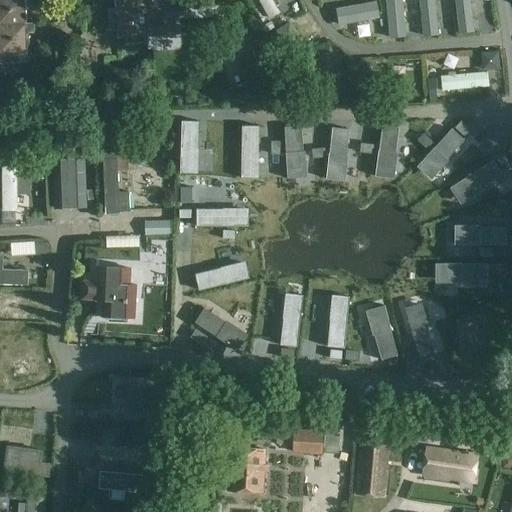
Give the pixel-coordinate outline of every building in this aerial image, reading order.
[(0,0),(0,26),(26,25),(24,0),(0,0)] [(144,8),(143,0),(114,0),(115,10),(144,8)] [(143,0),(144,8),(174,7),(173,0),(143,0)] [(258,0),(269,19),(281,13),(273,0),(258,0)] [(407,39),(402,0),(386,0),(391,41),(407,39)] [(439,36),(434,0),(418,0),(423,38),(439,36)] [(474,33),(470,0),(456,0),(460,35),(474,33)] [(376,3),(335,10),(338,28),(379,21),(376,3)] [(174,7),(144,8),(145,38),(175,37),(174,7)] [(145,43),(145,38),(144,8),(115,10),(109,10),(110,30),(116,30),(116,40),(125,39),(125,44),(145,43)] [(264,26),(267,31),(273,27),(270,22),(264,26)] [(19,54),(27,54),(26,25),(0,26),(0,64),(20,63),(19,54)] [(487,74),(441,77),(442,89),(488,86),(487,74)] [(428,90),(435,89),(437,89),(436,78),(427,79),(428,90)] [(406,89),(406,80),(372,82),(373,91),(406,89)] [(443,92),(444,108),(481,106),(481,90),(443,92)] [(461,121),(454,128),(465,137),(471,130),(461,121)] [(179,172),(197,173),(198,125),(179,125),(179,172)] [(289,178),(305,177),(302,127),(285,128),(289,178)] [(243,179),(257,179),(258,128),(243,128),(243,179)] [(327,178),(344,180),(349,130),(333,128),(327,178)] [(383,129),(377,177),(395,179),(401,131),(383,129)] [(431,177),(464,140),(452,129),(419,166),(431,177)] [(433,143),(423,134),(417,141),(427,150),(433,143)] [(280,141),(271,142),(271,155),(280,155),(280,141)] [(374,145),(361,143),(360,153),(372,154),(374,145)] [(323,159),(321,146),(312,146),(313,160),(323,159)] [(117,152),(102,153),(105,215),(120,214),(130,213),(129,192),(119,193),(117,152)] [(511,166),(511,165),(505,155),(497,160),(504,172),(511,166)] [(34,171),(44,170),(43,159),(33,160),(34,171)] [(86,211),(84,160),(53,161),(55,212),(86,211)] [(451,188),(460,202),(502,175),(493,161),(451,188)] [(16,167),(2,167),(2,211),(15,211),(16,211),(16,195),(31,195),(30,178),(16,179),(16,167)] [(191,187),(180,187),(181,203),(192,202),(191,187)] [(191,210),(179,210),(179,219),(191,218),(191,210)] [(250,210),(198,210),(198,228),(250,228),(250,210)] [(145,236),(171,235),(170,221),(145,221),(145,236)] [(505,244),(505,228),(455,227),(455,244),(505,244)] [(148,249),(167,248),(166,238),(147,239),(148,249)] [(47,243),(35,243),(35,256),(47,256),(47,243)] [(491,248),(478,248),(478,257),(491,257),(491,248)] [(177,277),(178,252),(156,251),(155,276),(177,277)] [(144,253),(109,254),(109,265),(144,264),(144,253)] [(245,263),(193,276),(197,291),(249,279),(245,263)] [(487,280),(487,264),(436,265),(436,281),(487,280)] [(501,264),(490,264),(491,275),(501,274),(501,264)] [(135,319),(137,284),(130,284),(131,268),(97,266),(96,281),(83,280),(81,300),(101,301),(102,301),(101,316),(135,319)] [(0,286),(27,287),(28,269),(0,268),(0,286)] [(303,297),(286,295),(282,347),(299,348),(303,297)] [(351,297),(332,296),(329,345),(348,346),(351,297)] [(423,302),(404,308),(420,357),(434,353),(425,325),(429,323),(423,302)] [(385,306),(366,311),(373,336),(375,335),(382,360),(394,357),(397,356),(389,328),(391,327),(385,306)] [(246,335),(226,322),(226,323),(204,310),(195,323),(237,350),(246,335)] [(206,338),(196,331),(192,338),(201,344),(206,338)] [(330,358),(342,359),(342,351),(330,350),(330,358)] [(44,366),(8,377),(12,389),(47,378),(44,366)] [(102,381),(101,396),(131,398),(130,407),(143,408),(144,399),(144,384),(102,381)] [(293,431),(292,445),(292,447),(291,454),(322,455),(323,452),(324,432),(293,430),(293,431)] [(501,437),(484,435),(483,450),(499,452),(501,437)] [(3,471),(48,478),(51,464),(41,462),(43,450),(7,445),(3,471)] [(361,445),(356,494),(382,496),(387,448),(361,445)] [(229,447),(227,490),(262,492),(265,449),(229,447)] [(427,449),(423,475),(472,482),(475,456),(427,449)] [(13,485),(1,485),(0,491),(0,496),(12,497),(13,485)] [(11,511),(12,505),(0,503),(0,511),(11,511)]
